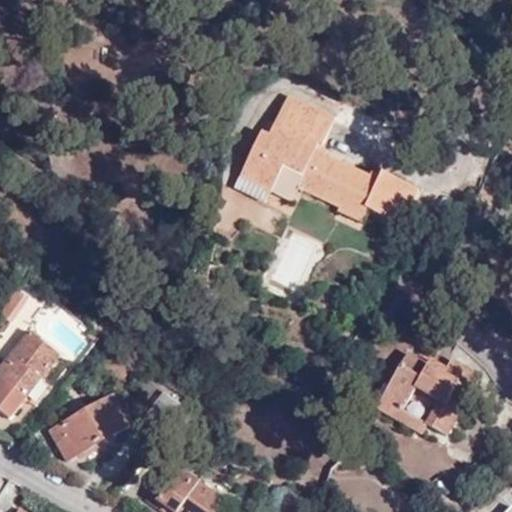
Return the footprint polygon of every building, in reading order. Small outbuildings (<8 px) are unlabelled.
[(338,178),(342,167),(312,150),(331,116),(292,94),(270,133),(259,127),(228,180),(260,198),(274,173),(280,162),(297,172),(292,183),(324,202),(326,198),(338,178)] [(280,162),(274,173),(292,183),(297,172),(280,162)] [(365,181),(342,167),(338,178),(326,198),(324,202),(333,207),(331,211),(359,226),(367,212),(394,227),(412,195),(371,172),(365,181)] [(254,233),(249,248),(268,254),(273,240),(254,233)] [(56,352),(29,333),(0,370),(0,411),(7,417),(56,352)] [(477,396),(473,394),(459,385),(410,356),(376,413),(423,440),(429,430),(449,442),(477,396)] [(459,385),(473,394),(482,380),(467,370),(459,385)] [(142,421),(158,433),(180,404),(163,393),(142,421)] [(51,431),(60,449),(71,442),(77,455),(111,436),(130,425),(113,396),(51,431)] [(192,441),(204,423),(180,404),(158,433),(170,442),(179,430),(192,441)] [(77,455),(76,456),(79,461),(114,441),(111,436),(77,455)] [(71,442),(60,449),(67,461),(76,456),(77,455),(71,442)] [(209,511),(219,499),(168,462),(151,485),(159,492),(154,500),(171,511),(209,511)]
